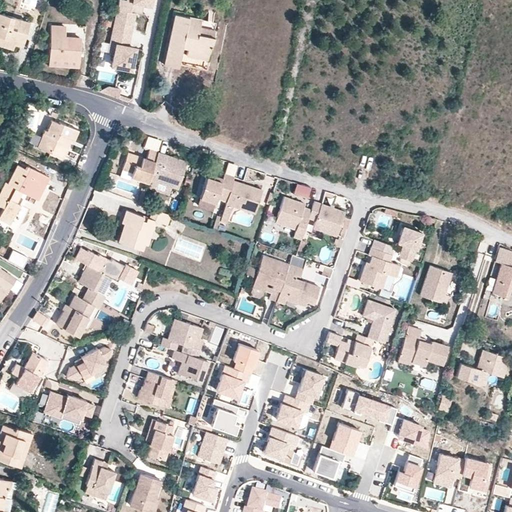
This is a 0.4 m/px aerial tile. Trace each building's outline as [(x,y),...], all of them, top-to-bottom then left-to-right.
[(151,7),(152,0),(131,0),(131,1),(128,0),(118,0),(117,9),(134,12),(142,13),(143,6),(151,7)] [(128,47),(134,12),(117,9),(110,43),(128,47)] [(22,46),(29,22),(0,13),(0,36),(7,38),(6,42),(14,44),(22,46)] [(206,60),(211,36),(196,33),(197,25),(199,18),(172,13),(161,64),(176,67),(180,47),(185,48),(184,52),(184,55),(206,60)] [(79,60),(81,36),(65,35),(66,26),(51,25),(49,58),(79,60)] [(211,36),(213,28),(197,25),(196,33),(211,36)] [(6,42),(7,38),(0,36),(0,45),(12,49),(14,44),(6,42)] [(130,69),(134,48),(128,47),(110,43),(108,52),(114,53),(111,65),(130,69)] [(79,68),(79,60),(49,58),(48,66),(79,68)] [(99,91),(118,98),(119,94),(120,88),(108,86),(99,91)] [(73,140),(78,129),(59,121),(58,122),(51,119),(47,130),(44,129),(39,143),(52,148),(61,152),(67,137),(71,139),(73,140)] [(158,151),(161,140),(148,135),(144,147),(158,151)] [(63,158),(71,139),(67,137),(61,152),(52,148),(50,152),(63,158)] [(155,160),(158,152),(149,149),(146,158),(155,160)] [(149,179),(155,160),(146,158),(128,152),(122,169),(132,173),(130,177),(148,183),(149,179)] [(177,188),(186,161),(158,152),(155,160),(149,179),(171,186),(177,188)] [(234,176),(238,164),(228,161),(224,173),(234,176)] [(37,199),(48,176),(26,165),(25,168),(17,164),(8,183),(5,182),(0,192),(0,205),(3,207),(0,213),(0,217),(10,223),(20,204),(16,202),(8,198),(13,187),(21,191),(37,199)] [(226,201),(233,180),(234,176),(224,173),(223,178),(207,173),(199,198),(215,203),(216,198),(226,201)] [(171,186),(149,179),(148,183),(146,187),(169,194),(171,186)] [(254,213),(262,189),(233,180),(225,203),(254,213)] [(300,196),(303,185),(296,183),(293,194),(300,196)] [(307,198),(311,187),(303,185),(300,196),(307,198)] [(19,196),(21,191),(13,187),(8,198),(16,202),(19,196)] [(300,239),(308,217),(311,209),(303,207),(305,203),(284,196),(275,222),(295,228),(292,236),(300,239)] [(213,210),(215,203),(199,198),(197,205),(213,210)] [(313,201),(311,209),(308,217),(315,220),(310,234),(321,238),(324,231),(336,236),(345,211),(313,201)] [(226,223),(232,206),(225,204),(221,216),(219,221),(226,223)] [(147,244),(154,221),(166,224),(170,214),(152,208),(149,217),(146,216),(145,220),(141,219),(142,215),(126,209),(122,222),(124,223),(127,224),(121,242),(141,249),(143,243),(147,244)] [(219,221),(221,216),(217,215),(212,228),(217,230),(219,221)] [(121,242),(127,224),(124,223),(118,241),(121,242)] [(411,261),(421,232),(402,225),(396,242),(402,244),(400,252),(394,250),(392,246),(373,240),(371,247),(392,254),(411,261)] [(340,247),(344,237),(338,235),(337,239),(336,238),(333,245),(340,247)] [(303,252),(306,241),(300,239),(297,250),(303,252)] [(511,250),(498,246),(494,260),(500,262),(511,265),(511,250)] [(85,263),(87,264),(111,277),(117,281),(118,277),(120,274),(132,280),(138,270),(125,263),(124,265),(111,258),(110,260),(98,253),(97,254),(88,249),(87,250),(80,247),(74,257),(85,263)] [(395,276),(399,265),(389,261),(392,254),(371,247),(368,254),(371,255),(368,262),(367,266),(364,265),(359,281),(360,281),(374,286),(379,288),(381,288),(386,273),(395,276)] [(276,300),(288,263),(263,254),(258,268),(248,265),(245,274),(255,277),(249,294),(261,298),(265,286),(271,288),(270,292),(268,298),(276,300)] [(319,286),(295,278),(296,275),(300,276),(306,259),(292,254),(288,263),(276,300),(284,303),(285,298),(305,305),(306,301),(313,303),(319,286)] [(511,284),(511,265),(500,262),(495,278),(492,290),(491,292),(507,297),(511,285),(511,284)] [(101,294),(111,277),(87,264),(84,270),(78,281),(88,287),(101,294)] [(330,278),(333,268),(324,265),(320,275),(330,278)] [(393,284),(400,278),(404,266),(399,265),(395,276),(386,273),(381,288),(390,292),(393,284)] [(444,293),(451,272),(430,265),(419,295),(445,303),(448,295),(444,293)] [(0,298),(15,277),(0,267),(0,298)] [(130,284),(132,280),(120,274),(118,277),(130,284)] [(492,290),(495,278),(489,276),(485,288),(492,290)] [(359,281),(347,277),(345,283),(358,287),(360,281),(359,281)] [(101,294),(88,287),(82,298),(93,304),(98,307),(104,295),(101,294)] [(77,335),(93,304),(82,298),(74,294),(68,305),(64,303),(62,308),(63,309),(56,323),(77,335)] [(384,342),(395,308),(368,299),(362,316),(372,319),(367,336),(373,338),(384,342)] [(36,310),(31,318),(43,325),(48,316),(36,310)] [(200,337),(203,327),(174,318),(168,338),(163,336),(160,344),(174,349),(197,356),(199,350),(195,348),(199,337),(200,337)] [(431,340),(430,343),(418,339),(421,330),(405,324),(402,333),(405,334),(399,354),(412,358),(411,361),(424,365),(426,359),(443,365),(448,346),(431,340)] [(147,325),(145,331),(152,333),(154,328),(147,325)] [(340,335),(329,331),(327,336),(339,340),(340,335)] [(363,365),(373,338),(367,336),(356,333),(354,339),(347,337),(346,342),(339,340),(337,344),(333,358),(355,365),(356,362),(363,365)] [(485,341),(487,335),(479,333),(477,338),(485,341)] [(337,344),(339,340),(327,336),(325,340),(337,344)] [(234,367),(249,373),(257,349),(239,342),(233,359),(237,360),(234,367)] [(100,362),(108,358),(111,348),(104,346),(98,349),(97,347),(80,355),(81,358),(74,361),(75,364),(69,367),(66,376),(75,380),(82,376),(80,374),(88,370),(89,372),(101,366),(100,362)] [(199,380),(206,359),(197,356),(174,349),(171,357),(180,360),(177,372),(199,380)] [(502,376),(508,357),(482,349),(476,367),(460,362),(456,376),(483,384),(487,372),(502,376)] [(38,375),(47,359),(32,351),(24,367),(16,363),(11,372),(18,376),(15,383),(29,391),(38,375)] [(411,361),(412,358),(399,354),(397,360),(410,364),(411,361)] [(246,381),(249,373),(234,367),(225,364),(216,389),(236,396),(242,380),(246,381)] [(83,379),(103,369),(101,366),(89,372),(88,370),(80,374),(82,376),(83,379)] [(305,369),(295,397),(309,402),(310,403),(313,394),(315,395),(322,375),(305,369)] [(162,405),(171,378),(148,370),(143,386),(141,385),(137,397),(162,405)] [(34,394),(43,378),(38,375),(29,391),(34,394)] [(168,407),(177,380),(171,378),(162,405),(168,407)] [(394,415),(397,408),(358,395),(359,393),(347,389),(341,407),(358,413),(359,409),(379,416),(378,419),(391,424),(394,415)] [(90,416),(94,404),(85,401),(85,400),(73,395),(72,398),(67,396),(59,393),(58,396),(50,393),(45,408),(53,411),(54,407),(62,410),(61,412),(79,418),(81,413),(90,416)] [(295,397),(285,394),(282,403),(280,402),(279,407),(277,411),(275,418),(295,425),(296,422),(300,412),(301,410),(306,412),(309,402),(295,397)] [(446,411),(451,397),(441,394),(437,408),(446,411)] [(232,421),(237,406),(214,397),(211,404),(216,406),(210,424),(234,432),(237,422),(232,421)] [(79,418),(61,412),(62,410),(54,407),(53,411),(45,408),(44,411),(77,423),(79,418)] [(497,414),(485,410),(483,416),(495,420),(497,414)] [(300,412),(296,422),(304,425),(307,415),(300,412)] [(194,424),(196,417),(190,415),(187,422),(194,424)] [(396,436),(425,445),(429,430),(420,427),(421,425),(403,418),(398,417),(394,415),(391,424),(389,430),(397,433),(396,436)] [(170,434),(173,425),(169,424),(152,418),(149,426),(154,428),(150,441),(146,453),(165,459),(173,434),(170,434)] [(344,452),(351,455),(354,446),(353,446),(359,429),(337,421),(328,447),(344,452)] [(25,452),(32,433),(15,427),(14,428),(1,424),(0,427),(0,432),(6,434),(3,443),(0,441),(0,460),(20,467),(23,458),(19,457),(19,455),(17,455),(19,449),(25,452)] [(150,441),(154,428),(149,426),(145,439),(150,441)] [(297,435),(271,426),(262,451),(280,457),(284,444),(292,447),(297,435)] [(226,438),(206,430),(197,455),(218,462),(226,438)] [(328,447),(320,444),(311,469),(330,476),(336,459),(341,461),(344,452),(328,447)] [(23,458),(25,452),(19,449),(17,455),(19,455),(19,457),(23,458)] [(422,458),(409,453),(403,471),(398,469),(393,484),(411,490),(420,465),(419,465),(422,458)] [(460,478),(464,460),(439,453),(432,481),(450,486),(452,476),(460,478)] [(486,463),(465,457),(464,460),(460,478),(457,489),(466,491),(468,485),(484,489),(486,479),(482,478),(486,463)] [(115,471),(106,467),(100,466),(102,460),(94,458),(85,484),(87,485),(84,492),(105,499),(115,471)] [(87,467),(81,465),(78,474),(83,476),(87,467)] [(210,484),(215,470),(200,465),(191,492),(211,499),(215,486),(210,484)] [(154,497),(160,479),(139,472),(129,504),(149,511),(154,497)] [(0,511),(5,511),(11,479),(0,477),(0,511)] [(248,502),(245,511),(265,511),(267,505),(281,509),(284,498),(255,490),(253,499),(252,503),(248,502)] [(152,511),(157,498),(154,497),(149,511),(152,511)] [(200,511),(204,504),(185,497),(179,511),(200,511)] [(511,511),(511,497),(510,497),(508,505),(506,504),(503,511),(511,511)]
